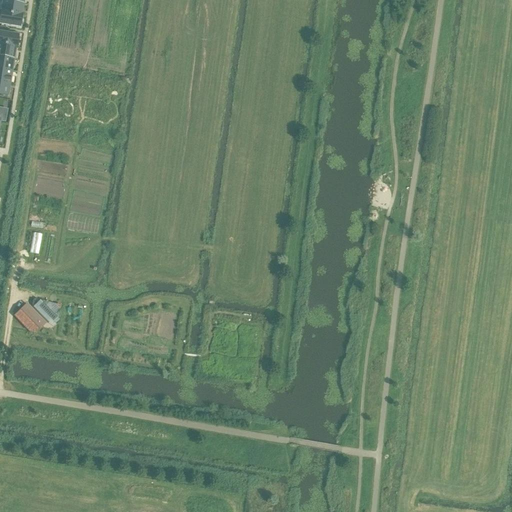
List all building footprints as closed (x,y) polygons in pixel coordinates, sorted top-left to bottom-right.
[(1,12),(21,15),(22,4),(0,0),(2,1),(1,12)] [(0,11),(0,23),(19,27),(21,15),(1,12),(0,11)] [(0,45),(15,48),(18,36),(0,32),(0,45)] [(0,57),(13,60),(15,48),(0,45),(0,57)] [(0,70),(11,72),(13,60),(0,57),(0,70)] [(0,82),(9,84),(11,72),(0,70),(0,82)] [(0,82),(0,94),(7,96),(9,84),(0,82)] [(26,303),(14,316),(28,331),(36,333),(46,324),(26,303)]
